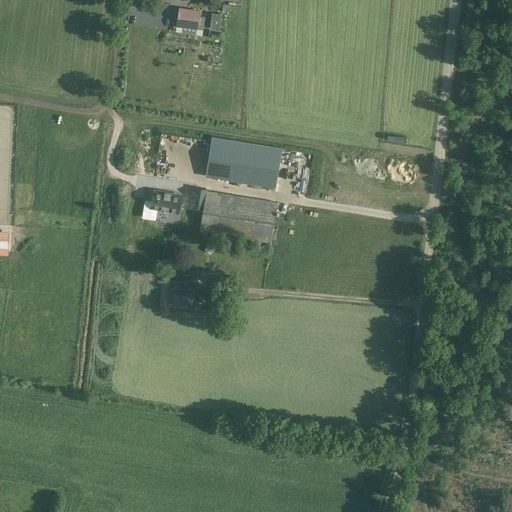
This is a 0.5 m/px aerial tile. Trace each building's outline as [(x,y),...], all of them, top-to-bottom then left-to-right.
[(199,13),(179,10),(177,26),(176,26),(176,31),(202,35),(205,16),(198,15),(199,13)] [(212,12),(209,29),(219,30),(221,14),(212,12)] [(276,186),(282,146),(212,135),(206,175),(276,186)] [(192,200),(202,202),(205,182),(195,181),(195,182),(193,182),(192,190),(193,190),(192,200)] [(145,201),(142,217),(156,219),(157,209),(179,212),(182,195),(171,193),(171,192),(165,191),(165,192),(154,190),(151,202),(145,201)] [(272,238),(273,227),(278,202),(206,190),(199,231),(271,243),(272,238)] [(0,251),(8,252),(9,233),(0,232),(0,251)] [(216,248),(209,242),(204,249),(211,254),(216,248)] [(169,274),(168,282),(189,284),(190,275),(169,274)] [(169,288),(168,306),(191,307),(192,290),(169,288)]
